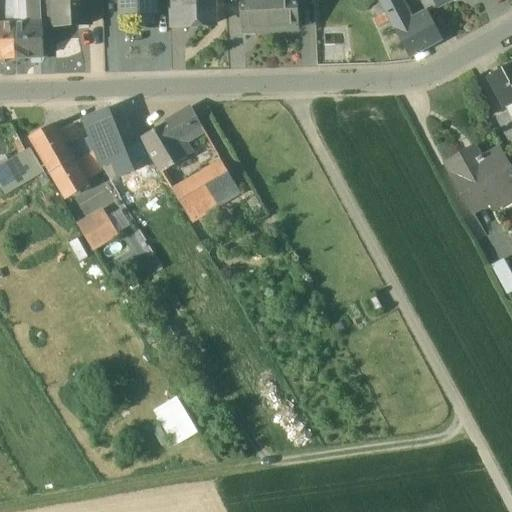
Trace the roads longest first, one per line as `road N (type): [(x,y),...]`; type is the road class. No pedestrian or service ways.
road 1 (unclassified): [(0,92),(421,78),(511,27)]
road 2 (track): [(287,82),(511,506)]
road 3 (track): [(466,425),(284,463),(170,296)]
road 4 (track): [(43,511),(284,463)]
